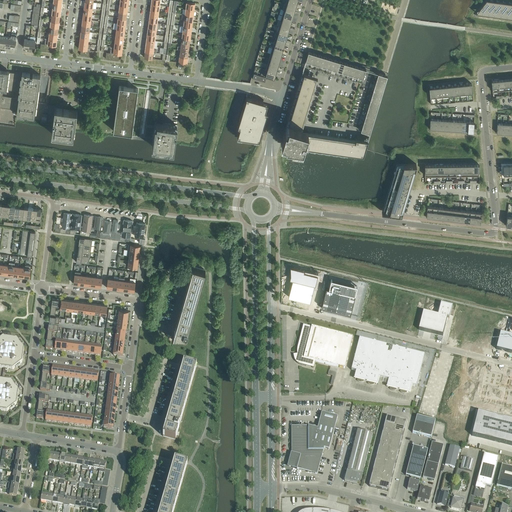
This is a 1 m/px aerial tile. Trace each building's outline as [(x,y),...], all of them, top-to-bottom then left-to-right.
[(485,0),(474,14),(481,15),(487,16),(493,17),(499,18),(506,19),(511,19),(511,2),(511,3),(505,2),(499,1),(493,0),(492,0),(485,0)] [(296,7),(285,4),(284,3),(283,9),(284,9),(294,12),(296,7)] [(292,18),(294,12),(284,9),(282,15),(292,18)] [(291,23),(292,18),(282,15),(280,20),(291,23)] [(289,29),(291,23),(280,20),(279,26),(289,29)] [(289,29),(279,26),(277,31),(287,34),(289,29)] [(286,40),(287,34),(277,31),(276,30),(274,36),(275,37),(276,37),(286,40)] [(276,37),(275,37),(274,42),(284,45),(286,40),(276,37)] [(56,45),(57,39),(49,38),(45,38),(45,44),(41,43),(40,50),(53,51),(54,45),(56,45)] [(91,44),(88,43),(80,42),(79,48),(81,49),(80,55),(93,57),(94,50),(90,50),(91,44)] [(283,51),(284,45),(274,42),(272,48),(283,51)] [(121,54),(122,48),(114,47),(111,46),(110,52),(106,52),(106,58),(118,60),(119,54),(121,54)] [(281,56),(283,51),(272,48),(271,53),(281,56)] [(311,63),(313,58),(313,57),(312,57),(314,53),(308,51),(305,61),(311,63)] [(281,56),(271,53),(269,59),(279,62),(281,56)] [(187,63),(188,57),(180,56),(178,68),(182,68),(182,62),(187,63)] [(278,67),(279,62),(269,59),(267,64),(278,67)] [(278,67),(267,64),(266,70),(276,73),(278,67)] [(363,78),(364,74),(366,68),(361,67),(359,71),(359,72),(358,76),(363,78)] [(35,117),(41,75),(33,73),(33,74),(30,74),(30,73),(22,72),(22,73),(9,71),(9,70),(0,69),(0,106),(17,109),(17,115),(25,116),(25,114),(27,115),(27,116),(35,117)] [(274,78),(276,73),(266,70),(264,75),(274,78)] [(352,139),(307,133),(308,129),(301,127),(307,106),(316,77),(317,77),(318,77),(304,72),(302,80),(300,86),(299,89),(297,88),(296,92),(295,94),(297,95),(296,101),(295,103),(293,102),(292,106),(291,109),(293,109),(291,115),(291,117),(289,117),(288,121),(287,121),(281,142),(297,145),(297,147),(302,147),(303,146),(361,154),(363,149),(365,150),(369,137),(357,135),(355,140),(352,140),(352,139)] [(266,77),(254,73),(253,78),(265,81),(266,77)] [(113,130),(113,133),(153,138),(153,139),(152,147),(157,148),(157,146),(160,146),(160,148),(172,150),(174,150),(174,147),(175,142),(175,140),(177,125),(163,123),(156,122),(146,120),(150,90),(138,88),(119,86),(113,130)] [(263,101),(251,98),(251,100),(246,98),(243,110),(244,111),(241,121),(239,121),(238,126),(240,127),(237,136),(259,139),(260,139),(264,125),(261,124),(264,117),(266,117),(268,112),(265,111),(267,105),(263,103),(263,101)] [(77,110),(69,109),(55,107),(54,113),(56,113),(55,119),(54,118),(52,133),(73,136),(74,136),(77,110)] [(408,191),(416,164),(407,164),(398,164),(383,212),(401,214),(404,206),(408,191)] [(64,213),(62,228),(69,228),(70,214),(64,213)] [(80,229),(82,215),(72,213),(70,227),(80,229)] [(91,232),(93,215),(84,214),(82,231),(91,232)] [(101,230),(102,217),(95,216),(94,229),(101,230)] [(110,233),(111,221),(105,220),(103,232),(110,233)] [(130,237),(133,221),(123,220),(121,235),(130,237)] [(133,225),(132,232),(135,233),(135,236),(140,236),(140,239),(138,239),(138,243),(139,243),(144,243),(145,237),(143,237),(144,230),(145,230),(145,227),(145,223),(137,222),(136,225),(133,225)] [(56,223),(55,231),(60,232),(65,232),(69,233),(69,230),(61,229),(59,226),(60,224),(56,223)] [(129,261),(128,266),(129,266),(129,269),(136,270),(136,267),(137,267),(138,262),(129,261)] [(205,270),(193,266),(193,267),(194,267),(178,326),(177,326),(176,326),(176,327),(175,329),(175,330),(176,331),(174,340),(172,339),(184,343),(185,343),(184,343),(205,270)] [(293,279),(288,296),(310,302),(315,284),(315,285),(318,275),(304,271),(304,269),(293,266),(290,278),(293,279)] [(326,287),(321,307),(350,314),(355,294),(352,294),(353,292),(353,290),(354,289),(353,289),(354,287),(354,286),(353,285),(348,284),(347,284),(343,283),(342,283),(338,282),(337,281),(337,282),(332,280),(332,279),(331,279),(329,288),(326,287)] [(394,304),(389,322),(410,327),(413,312),(420,314),(423,299),(407,295),(404,306),(394,304)] [(61,299),(52,298),(51,310),(56,310),(56,305),(61,306),(61,299)] [(423,312),(418,330),(443,336),(447,318),(449,319),(452,307),(441,305),(441,304),(440,307),(438,316),(423,312)] [(56,310),(51,310),(49,321),(59,323),(59,321),(60,318),(60,316),(55,316),(56,310)] [(58,329),(58,327),(49,325),(47,337),(52,338),(53,332),(58,333),(58,332),(58,329)] [(303,325),(298,347),(297,348),(297,349),(297,351),(297,352),(297,354),(297,355),(297,356),(298,358),(294,359),(294,360),(295,361),(296,362),(296,363),(297,363),(298,364),(299,364),(300,365),(313,368),(315,361),(344,369),(353,337),(311,326),(311,327),(303,325)] [(511,336),(500,333),(496,349),(511,353),(511,336)] [(0,339),(0,367),(3,368),(5,368),(6,368),(12,369),(22,362),(24,348),(16,339),(3,337),(0,339)] [(52,338),(47,337),(46,349),(55,350),(56,343),(52,343),(52,338)] [(366,381),(376,343),(359,339),(351,370),(356,372),(355,376),(356,376),(358,376),(357,379),(357,380),(358,381),(359,382),(360,383),(361,383),(362,383),(363,382),(364,381),(366,381)] [(384,379),(392,347),(376,343),(366,381),(368,382),(367,383),(368,384),(369,385),(370,385),(372,385),(373,385),(374,385),(375,380),(377,381),(378,381),(379,377),(384,379)] [(398,390),(408,351),(392,347),(384,379),(389,380),(388,384),(391,384),(390,388),(389,389),(390,390),(391,390),(392,391),(394,391),(395,391),(396,390),(396,389),(398,390)] [(425,355),(408,351),(398,390),(400,390),(400,391),(401,392),(402,393),(403,394),(404,394),(405,394),(406,393),(407,392),(408,389),(410,389),(410,390),(411,386),(416,387),(425,355)] [(436,358),(425,403),(452,409),(460,376),(455,374),(458,364),(436,358)] [(175,440),(196,367),(184,363),(184,364),(185,364),(168,423),(167,423),(166,424),(166,426),(166,427),(166,428),(167,428),(164,437),(163,436),(175,440)] [(52,368),(43,367),(42,379),(47,379),(47,374),(51,374),(52,368)] [(0,410),(7,411),(16,404),(18,390),(11,381),(4,380),(5,375),(5,373),(6,368),(5,368),(3,368),(2,379),(0,379),(0,410)] [(511,405),(511,378),(500,376),(494,375),(492,382),(488,381),(490,373),(489,373),(483,399),(511,405)] [(47,379),(42,379),(40,390),(50,391),(50,390),(50,387),(51,385),(46,385),(47,379)] [(49,396),(39,395),(38,406),(43,407),(44,402),(48,402),(49,401),(49,398),(49,396)] [(38,406),(36,418),(46,419),(46,413),(42,412),(43,407),(38,406)] [(308,426),(291,426),(291,454),(292,467),(297,469),(317,474),(324,448),(329,450),(338,417),(322,412),(317,428),(308,426)] [(511,420),(478,412),(472,436),(511,446),(511,420)] [(405,423),(406,421),(387,416),(386,419),(369,484),(370,484),(369,487),(388,491),(389,489),(405,423)] [(431,438),(435,421),(417,416),(412,433),(431,438)] [(344,481),(360,485),(373,434),(357,430),(344,481)] [(443,446),(438,444),(432,443),(422,478),(429,480),(434,481),(443,446)] [(455,468),(460,449),(450,446),(445,465),(455,468)] [(420,479),(428,450),(413,447),(406,476),(411,477),(410,480),(409,480),(408,485),(407,490),(411,491),(417,492),(419,482),(419,479),(420,479)] [(484,455),(475,489),(481,490),(482,490),(485,489),(485,487),(485,486),(491,487),(498,458),(484,455)] [(472,472),(475,460),(463,457),(460,469),(472,472)] [(187,464),(175,460),(175,461),(176,461),(161,511),(173,511),(187,464)] [(511,490),(511,468),(502,465),(496,486),(511,490)] [(425,502),(429,503),(432,490),(428,489),(424,488),(424,489),(420,487),(417,500),(421,501),(424,502),(425,502)] [(440,493),(437,505),(445,507),(448,495),(440,493)] [(451,507),(451,508),(460,511),(461,505),(463,505),(465,499),(460,498),(459,501),(453,500),(453,502),(449,501),(447,506),(451,507)]
